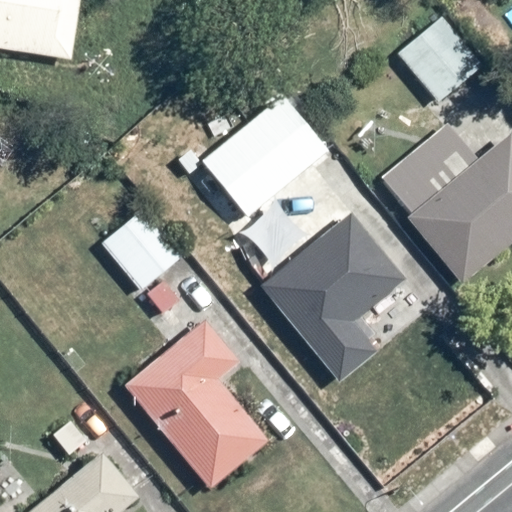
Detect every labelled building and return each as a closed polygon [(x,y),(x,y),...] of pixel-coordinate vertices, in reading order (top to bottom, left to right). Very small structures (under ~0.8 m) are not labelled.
[(0,0),(0,49),(62,59),(70,0),(0,0)] [(425,24),(390,54),(432,103),(467,74),(425,24)] [(321,153),(276,98),(197,164),(242,219),(321,153)] [(511,141),(508,137),(458,175),(430,138),(377,179),(457,282),(511,239),(511,141)] [(99,242),(138,290),(159,316),(176,302),(154,276),(182,254),(143,206),(99,242)] [(401,281),(349,213),(259,282),(334,380),(378,347),(355,317),(401,281)] [(203,314),(118,385),(204,489),(262,441),(211,379),(236,357),(203,314)] [(115,511),(135,496),(98,451),(25,511),(115,511)]
